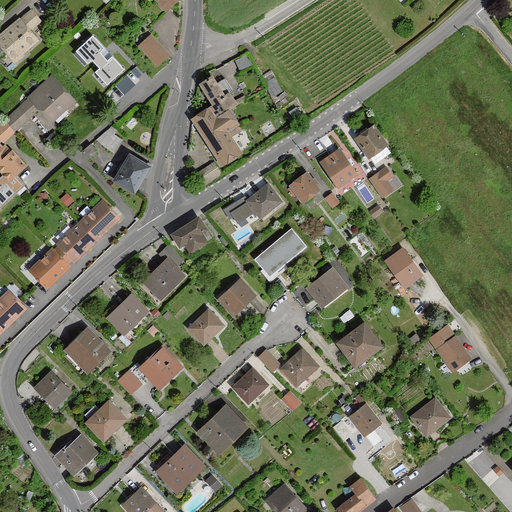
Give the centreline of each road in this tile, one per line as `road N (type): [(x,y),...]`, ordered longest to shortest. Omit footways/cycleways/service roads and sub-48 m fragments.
road 1 (tertiary): [(472,7),(334,113),(182,212)]
road 2 (tertiary): [(150,232),(66,302),(9,370),(15,413),(72,508)]
road 3 (residential): [(72,508),(282,318)]
road 4 (residential): [(372,511),(511,414)]
road 5 (residential): [(304,0),(243,38),(192,41)]
